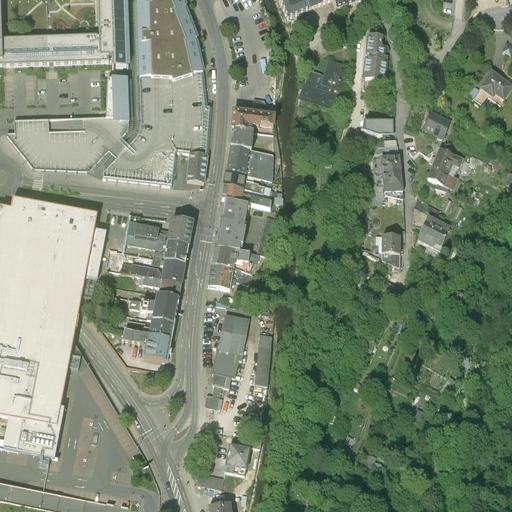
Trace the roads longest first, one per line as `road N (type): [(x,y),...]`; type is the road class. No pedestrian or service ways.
road 1 (tertiary): [(202,0),(220,66),(220,148),(195,288),(191,369)]
road 2 (primary): [(0,208),(111,374)]
road 3 (residential): [(405,261),(398,91)]
road 4 (residential): [(398,91),(427,80),(480,22),(511,12)]
